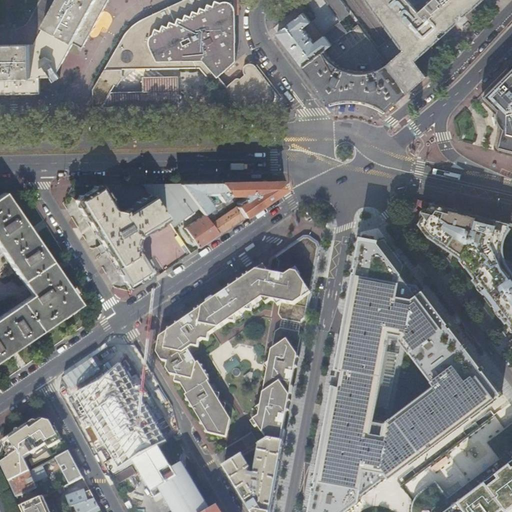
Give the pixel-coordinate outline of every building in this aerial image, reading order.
[(60,62),(70,43),(51,32),(69,0),(0,0),(0,47),(37,47),(38,77),(47,78),(50,83),(56,78),(53,74),(60,62)] [(105,0),(69,0),(51,32),(70,43),(79,48),(104,3),(105,0)] [(233,41),(231,0),(181,0),(138,20),(134,22),(129,26),(124,31),(121,34),(90,90),(91,108),(101,108),(109,93),(112,87),(115,89),(121,78),(119,76),(119,70),(197,69),(210,83),(214,79),(233,62),(233,41)] [(362,0),(391,39),(420,81),(423,77),(412,62),(437,39),(435,36),(439,33),(443,33),(445,32),(444,30),(451,24),(452,25),(454,24),(453,19),(458,16),(460,18),(474,6),(480,0),(362,0)] [(315,13),(310,6),(274,34),(286,51),(300,68),(320,53),(355,27),(345,15),(342,11),(339,13),(342,17),(318,35),(320,38),(311,45),(299,29),(312,20),(310,18),(315,13)] [(383,66),(405,94),(420,81),(391,39),(374,54),(383,66)] [(0,47),(0,78),(38,77),(37,47),(0,47)] [(320,53),(300,68),(299,69),(319,94),(326,105),(334,102),(339,101),(345,101),(352,101),(358,102),(363,103),(368,104),(375,107),(379,110),(383,112),(405,94),(383,66),(376,70),(369,73),(362,74),(355,74),(349,74),(344,73),(334,68),(329,64),(326,61),(322,57),(320,53)] [(227,89),(246,112),(259,102),(261,103),(263,104),(266,105),(268,105),(270,103),(272,102),(274,100),(274,97),(274,95),(274,91),(256,68),(253,64),(251,64),(249,64),(246,65),(244,66),(243,68),(242,69),(242,71),(243,73),(243,75),(239,78),(237,77),(236,77),(227,85),(226,87),(227,89)] [(511,64),(508,68),(481,95),(481,99),(493,112),(494,112),(499,131),(498,131),(494,148),(496,152),(511,155),(511,64)] [(38,77),(0,78),(0,94),(14,94),(38,93),(38,77)] [(174,111),(173,77),(139,78),(140,92),(109,93),(101,108),(140,107),(140,112),(174,111)] [(285,189),(282,182),(220,183),(228,195),(242,196),(242,202),(239,204),(235,198),(229,197),(243,218),(285,189)] [(228,195),(220,183),(179,184),(198,208),(203,214),(218,203),(217,201),(210,206),(201,194),(202,193),(219,192),(221,195),(218,196),(221,200),(228,196),(228,195)] [(198,208),(179,184),(143,184),(150,195),(166,219),(173,228),(198,208)] [(151,228),(166,219),(150,195),(135,205),(122,213),(116,211),(111,204),(105,194),(100,185),(98,187),(96,186),(93,188),(93,190),(75,200),(102,244),(96,248),(98,251),(100,255),(106,251),(129,288),(132,292),(143,285),(155,277),(152,273),(153,273),(140,252),(143,250),(136,239),(137,236),(151,228)] [(31,230),(3,192),(0,193),(0,250),(2,254),(30,295),(0,315),(0,359),(13,351),(80,304),(61,276),(31,230)] [(218,234),(243,218),(229,197),(228,196),(221,200),(218,203),(203,214),(203,215),(218,234)] [(511,278),(501,263),(502,262),(500,258),(500,253),(499,249),(500,245),(500,241),(501,236),(505,223),(433,205),(426,215),(420,223),(444,255),(450,250),(452,251),(454,247),(458,250),(456,254),(460,256),(477,279),(475,280),(506,322),(508,321),(511,325),(511,340),(510,342),(511,345),(511,278)] [(198,248),(218,234),(203,215),(184,228),(198,248)] [(308,308),(319,249),(317,243),(309,237),(303,237),(300,239),(302,241),(299,243),(297,241),(269,260),(269,261),(300,306),(308,308)] [(247,252),(256,246),(254,243),(245,249),(247,252)] [(361,511),(407,480),(511,399),(490,373),(387,246),(372,245),(317,510),(321,511),(361,511)] [(280,319),(300,306),(269,261),(266,273),(256,272),(231,289),(220,296),(234,316),(235,315),(237,317),(244,312),(242,310),(249,306),(251,306),(263,298),(280,301),(282,304),(279,305),(277,315),(280,319)] [(234,316),(220,296),(188,318),(185,320),(199,340),(205,335),(209,336),(228,322),(229,319),(234,316)] [(306,320),(308,308),(300,306),(280,319),(281,320),(300,324),(306,320)] [(193,344),(199,340),(185,320),(182,323),(167,332),(169,335),(158,342),(156,354),(160,359),(163,357),(165,360),(167,363),(165,369),(169,375),(179,378),(181,382),(180,385),(182,387),(203,372),(198,363),(196,364),(187,350),(192,347),(193,344)] [(280,329),(274,333),(269,363),(271,365),(270,368),(282,385),(292,386),(296,360),(299,358),(303,338),(299,333),(296,332),(280,329)] [(113,475),(173,441),(126,359),(68,393),(113,475)] [(282,385),(270,368),(268,381),(265,383),(261,406),(262,409),(261,416),(259,416),(259,417),(253,421),(268,442),(269,441),(283,444),(285,432),(283,429),(288,404),(291,402),(294,386),(292,386),(282,385)] [(209,381),(203,372),(182,387),(187,395),(185,397),(201,423),(208,434),(218,437),(228,431),(230,421),(224,410),(221,410),(213,396),(213,393),(207,383),(209,381)] [(0,464),(9,484),(29,474),(23,460),(31,455),(31,456),(35,453),(36,455),(42,451),(41,449),(45,447),(47,451),(61,443),(50,424),(37,420),(20,431),(3,443),(0,453),(0,464)] [(243,457),(224,469),(250,511),(270,511),(283,444),(269,441),(268,442),(259,447),(254,475),(250,475),(251,470),(243,457)] [(143,458),(134,464),(155,500),(166,494),(176,511),(211,511),(212,511),(183,464),(173,470),(160,448),(144,458),(143,458)] [(72,459),(68,453),(61,457),(64,463),(72,459)] [(16,499),(36,490),(29,474),(9,484),(16,499)] [(511,511),(511,481),(489,499),(470,511),(511,511)] [(81,493),(66,498),(70,509),(74,507),(76,511),(92,511),(96,510),(87,493),(82,495),(81,493)] [(49,511),(43,498),(20,509),(21,511),(49,511)]
